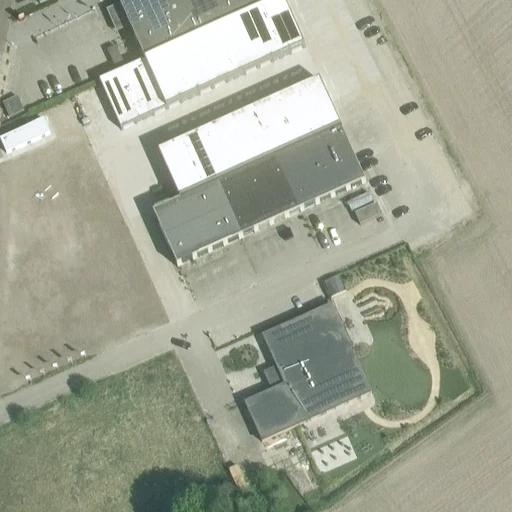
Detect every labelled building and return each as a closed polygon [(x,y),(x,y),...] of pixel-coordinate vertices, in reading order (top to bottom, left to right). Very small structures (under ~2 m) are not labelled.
[(117,0),(120,6),(107,12),(114,29),(128,23),(145,62),(146,62),(169,51),(192,41),(173,0),(117,0)] [(238,21),(228,0),(173,0),(192,41),(215,31),(238,21)] [(284,0),(228,0),(238,21),(260,11),(284,0)] [(284,0),(260,11),(282,60),(306,49),(284,0)] [(260,11),(238,21),(260,70),(282,60),(260,11)] [(238,21),(215,31),(237,80),(260,70),(238,21)] [(215,31),(192,41),(214,91),(237,80),(215,31)] [(192,41),(169,51),(191,101),(214,91),(192,41)] [(169,51),(146,62),(168,111),(191,101),(169,51)] [(145,62),(123,72),(146,121),(168,111),(146,62),(145,62)] [(123,72),(100,82),(122,132),(146,121),(123,72)] [(320,82),(296,92),(319,141),(342,131),(320,82)] [(296,92),(274,102),(296,152),(319,141),(296,92)] [(10,119),(24,113),(18,98),(3,105),(10,119)] [(274,102),(251,113),(273,162),(278,160),(296,152),(274,102)] [(251,113),(228,123),(250,172),(273,162),(251,113)] [(228,123),(205,133),(227,182),(250,172),(228,123)] [(366,185),(342,131),(319,141),(296,152),(278,160),(302,214),(366,185)] [(205,133),(182,143),(204,192),(216,187),(227,182),(205,133)] [(182,143),(159,154),(181,203),(204,192),(182,143)] [(302,214),(278,160),(273,162),(250,172),(227,182),(216,187),(240,241),(302,214)] [(240,241),(216,187),(204,192),(181,203),(154,215),(178,269),(240,241)] [(326,283),(332,298),(345,292),(339,277),(326,283)] [(285,387),(246,405),(263,443),(372,394),(333,307),(263,338),(285,387)]
